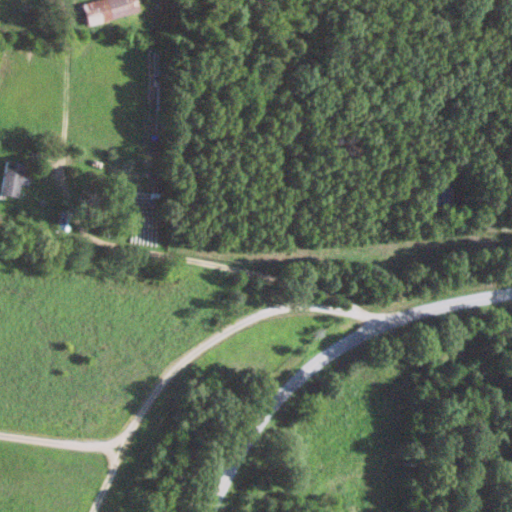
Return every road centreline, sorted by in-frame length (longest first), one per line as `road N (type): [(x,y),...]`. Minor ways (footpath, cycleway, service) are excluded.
road 1 (residential): [(375,326),(311,305),(258,318),(195,350),(125,451),(0,438)]
road 2 (tertiary): [(511,297),(375,326),(297,371),(253,428),(212,511)]
